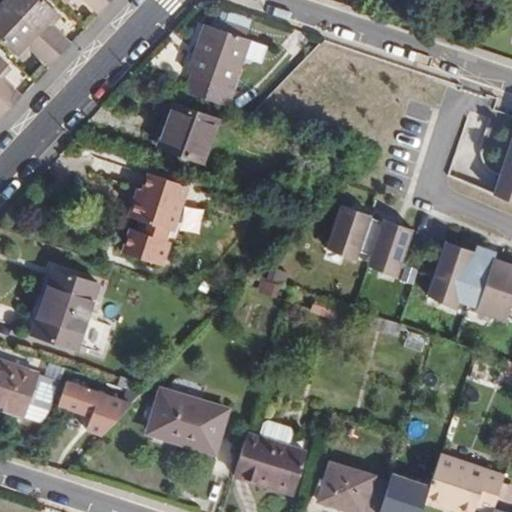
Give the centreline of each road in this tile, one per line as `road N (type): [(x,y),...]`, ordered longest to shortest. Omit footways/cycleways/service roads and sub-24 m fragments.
road 1 (residential): [(0,173),(166,0)]
road 2 (residential): [(511,77),(288,0)]
road 3 (residential): [(125,511),(0,469)]
